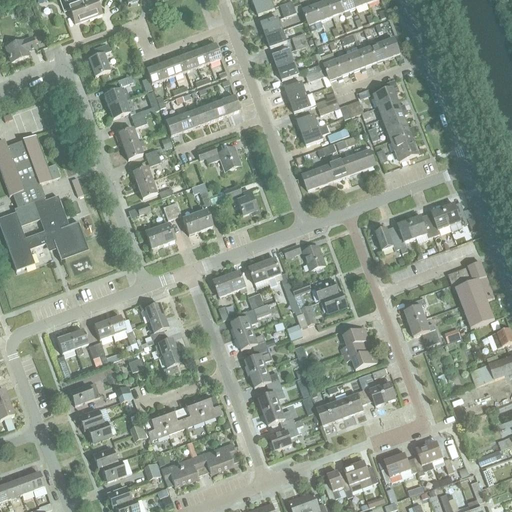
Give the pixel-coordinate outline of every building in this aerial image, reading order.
[(88,21),(81,3),(74,6),(73,2),(67,4),(65,0),(61,0),(59,1),(64,15),(70,12),(75,26),(88,21)] [(88,0),(89,0),(81,3),(88,21),(101,17),(95,3),(102,0),(101,0),(88,0)] [(271,0),(254,6),(258,18),(275,12),(271,0)] [(334,0),(334,1),(327,4),(333,20),(344,16),(345,15),(338,0),(334,0)] [(351,18),(349,13),(356,11),(352,0),(338,0),(345,15),(344,16),(346,21),(351,18)] [(352,0),(356,11),(368,7),(365,0),(352,0)] [(323,6),(316,8),(321,24),(333,20),(327,4),(326,1),(321,3),(323,6)] [(280,8),(282,14),(295,10),(292,4),(280,8)] [(321,24),(316,8),(315,5),(310,7),(311,10),(303,13),(311,34),(323,30),(321,24)] [(295,10),(282,14),(284,20),(297,16),(295,10)] [(261,27),(266,39),(283,33),(278,21),(261,27)] [(283,33),(266,39),(270,51),(287,45),(283,33)] [(292,41),(294,47),(307,42),(304,36),(292,41)] [(355,44),(352,36),(340,41),(343,48),(355,44)] [(27,53),(36,50),(32,40),(6,49),(11,64),(29,58),(27,53)] [(394,41),(382,46),(388,62),(395,59),(396,62),(401,60),(394,41)] [(307,42),(294,47),(296,53),(309,48),(307,42)] [(382,46),(371,50),(377,66),(384,63),(385,67),(389,65),(388,62),(382,46)] [(215,47),(204,51),(209,66),(221,62),(215,47)] [(104,58),(110,55),(107,48),(94,52),(97,60),(88,63),(95,80),(110,74),(104,58)] [(371,50),(359,55),(365,70),(372,68),(373,71),(378,69),(377,66),(371,50)] [(204,51),(192,56),(198,70),(209,66),(204,51)] [(274,59),(278,71),(295,65),(290,53),(274,59)] [(335,53),(324,56),(325,61),(336,58),(335,53)] [(359,55),(348,59),(353,75),(361,72),(362,75),(367,73),(365,70),(359,55)] [(192,56),(181,60),(186,75),(198,70),(192,56)] [(348,59),(336,63),(342,79),(349,76),(350,80),(355,78),(353,75),(348,59)] [(181,60),(169,64),(175,79),(186,75),(181,60)] [(342,79),(336,63),(330,66),(328,61),(323,64),(324,67),(326,73),(328,78),(330,84),(338,81),(339,84),(343,82),(342,79)] [(169,64),(158,68),(163,83),(175,79),(169,64)] [(295,65),(278,71),(283,84),(299,78),(295,65)] [(316,69),(304,74),(306,80),(326,73),(324,67),(317,70),(316,69)] [(163,83),(158,68),(146,73),(151,88),(163,83)] [(326,73),(306,80),(308,86),(321,81),(328,78),(326,73)] [(117,84),(120,90),(133,85),(130,79),(117,84)] [(286,92),(290,104),(307,98),(302,86),(286,92)] [(166,109),(162,99),(160,95),(158,96),(156,90),(153,91),(160,112),(166,109)] [(369,90),(358,94),(361,101),(372,96),(369,90)] [(374,99),(379,110),(397,103),(395,96),(399,95),(398,90),(374,99)] [(104,99),(108,111),(125,105),(121,93),(104,99)] [(317,109),(318,112),(339,105),(337,99),(316,106),(312,96),(307,98),(290,104),(295,116),(311,110),(311,111),(317,109)] [(235,99),(223,104),(228,118),(240,114),(235,99)] [(379,110),(383,121),(406,112),(404,107),(400,109),(397,103),(379,110)] [(223,104),(211,108),(217,123),(228,118),(223,104)] [(359,104),(353,106),(357,118),(362,117),(364,116),(359,104)] [(125,105),(108,111),(113,122),(130,116),(125,105)] [(321,119),(341,111),(340,111),(341,111),(339,105),(318,112),(321,119)] [(353,106),(346,109),(351,121),(357,118),(353,106)] [(211,108),(200,112),(205,127),(217,123),(211,108)] [(340,111),(341,111),(345,123),(351,121),(346,109),(341,111),(340,111)] [(200,112),(188,116),(194,131),(205,127),(200,112)] [(383,121),(387,132),(406,125),(403,118),(408,116),(406,112),(383,121)] [(130,119),(133,125),(145,121),(146,120),(144,114),(130,119)] [(369,114),(364,116),(362,117),(364,122),(371,119),(369,114)] [(188,116),(177,121),(183,135),(194,131),(188,116)] [(298,125),(302,137),(319,131),(318,130),(314,118),(298,125)] [(145,121),(133,125),(135,132),(147,127),(145,121)] [(183,135),(177,121),(165,125),(171,140),(183,135)] [(387,132),(391,143),(415,134),(413,129),(408,131),(406,125),(387,132)] [(319,131),(302,137),(306,149),(323,143),(321,138),(329,135),(326,127),(318,130),(319,131)] [(347,130),(341,134),(328,139),(330,145),(349,138),(347,130)] [(368,133),(370,138),(377,136),(375,130),(368,133)] [(118,137),(123,150),(138,145),(133,132),(118,137)] [(391,143),(396,154),(415,147),(412,140),(417,138),(415,134),(391,143)] [(377,136),(370,138),(373,144),(379,141),(377,136)] [(0,174),(9,199),(13,197),(18,210),(14,212),(15,215),(0,220),(0,230),(16,273),(35,266),(29,252),(48,246),(49,250),(49,251),(55,249),(60,264),(61,264),(60,260),(85,251),(76,226),(79,225),(79,224),(68,228),(58,199),(44,204),(44,202),(45,201),(40,187),(60,180),(55,167),(48,170),(36,138),(22,143),(23,146),(12,150),(12,148),(6,150),(4,143),(0,144),(0,174)] [(353,147),(350,141),(344,143),(347,150),(353,147)] [(138,145),(123,150),(128,164),(143,158),(138,145)] [(336,154),(333,146),(323,151),(325,158),(328,165),(331,164),(328,157),(336,154)] [(415,147),(396,154),(400,165),(424,156),(422,151),(417,153),(415,147)] [(220,162),(223,168),(225,175),(240,169),(233,150),(216,157),(214,149),(197,156),(200,164),(205,162),(207,167),(220,162)] [(320,160),(325,158),(323,151),(317,153),(320,160)] [(360,168),(362,174),(376,169),(376,168),(371,154),(362,157),(360,151),(354,153),(357,159),(360,168)] [(377,155),(379,161),(386,158),(384,152),(377,155)] [(145,157),(147,164),(159,159),(156,153),(145,157)] [(159,159),(147,164),(149,170),(161,166),(159,159)] [(296,161),(298,168),(304,166),(301,159),(296,161)] [(357,159),(343,164),(349,179),(362,174),(360,168),(357,159)] [(343,164),(329,169),(335,184),(349,179),(343,164)] [(329,169),(316,174),(322,189),(335,184),(329,169)] [(133,176),(137,189),(152,184),(147,171),(133,176)] [(322,189),(316,174),(302,179),(308,194),(322,189)] [(83,197),(77,181),(71,183),(77,199),(83,197)] [(152,184),(137,189),(142,202),(157,197),(152,184)] [(223,195),(226,202),(241,197),(238,189),(223,195)] [(159,196),(161,202),(173,198),(171,191),(159,196)] [(236,204),(242,220),(256,214),(249,193),(242,196),(244,201),(236,204)] [(210,194),(207,195),(200,198),(205,210),(212,208),(209,199),(211,198),(210,194)] [(177,206),(170,209),(175,222),(181,219),(177,206)] [(137,211),(139,218),(151,214),(148,207),(137,211)] [(455,207),(443,211),(449,229),(450,229),(452,235),(463,231),(462,229),(468,226),(462,210),(457,212),(455,207)] [(175,222),(170,209),(163,211),(168,224),(175,222)] [(467,209),(462,210),(468,226),(473,224),(467,209)] [(434,221),(428,223),(434,239),(440,237),(438,233),(449,229),(443,211),(432,215),(434,221)] [(206,213),(194,218),(200,235),(212,230),(206,213)] [(200,235),(194,218),(183,222),(189,239),(200,235)] [(421,219),(409,223),(416,241),(427,237),(428,241),(434,239),(428,223),(423,225),(421,219)] [(395,235),(401,251),(403,256),(408,254),(405,245),(416,241),(409,223),(398,228),(400,233),(395,235)] [(169,227),(157,231),(163,248),(175,244),(169,227)] [(163,248),(157,231),(145,235),(151,252),(163,248)] [(394,254),(401,251),(395,235),(389,237),(386,232),(375,236),(382,254),(393,250),(394,254)] [(447,250),(472,243),(470,236),(445,243),(447,250)] [(284,254),(286,261),(301,256),(298,248),(284,254)] [(310,275),(325,269),(317,249),(303,254),(310,275)] [(283,282),(275,262),(262,267),(270,287),(270,289),(277,286),(277,284),(283,282)] [(456,292),(471,332),(494,323),(487,303),(494,301),(481,265),(448,278),(454,293),(456,292)] [(257,291),(269,287),(270,287),(262,267),(249,272),(255,288),(255,287),(257,291)] [(240,275),(227,280),(233,296),(246,291),(240,275)] [(233,296),(227,280),(214,285),(220,301),(233,296)] [(320,305),(324,304),(339,298),(334,284),(315,291),(320,305)] [(283,288),(288,300),(294,298),(289,286),(283,288)] [(309,286),(297,291),(292,293),(295,299),(311,293),(309,286)] [(260,297),(254,299),(258,311),(264,308),(260,297)] [(339,298),(324,304),(329,317),(348,310),(343,297),(339,298)] [(248,301),(252,313),(258,311),(254,299),(248,301)] [(405,315),(409,328),(426,322),(421,309),(427,307),(424,301),(411,306),(413,312),(405,315)] [(146,318),(149,325),(164,319),(159,307),(155,309),(153,304),(139,309),(141,314),(140,314),(142,320),(146,318)] [(231,327),(236,340),(253,335),(251,328),(258,325),(257,322),(271,316),(268,307),(264,308),(258,311),(252,313),(241,317),(243,322),(231,327)] [(301,317),(296,319),(301,331),(308,328),(317,325),(311,308),(299,312),(301,317)] [(219,312),(223,324),(229,321),(225,310),(219,312)] [(120,319),(107,324),(113,338),(126,333),(120,319)] [(150,337),(152,343),(165,339),(163,333),(168,331),(164,319),(149,325),(153,336),(150,337)] [(129,333),(134,331),(130,320),(125,321),(129,333)] [(426,322),(409,328),(414,340),(423,337),(425,343),(438,338),(433,326),(428,328),(426,322)] [(113,338),(107,324),(94,328),(100,343),(113,338)] [(448,335),(450,341),(463,338),(461,331),(448,335)] [(492,338),(494,343),(498,352),(511,346),(511,336),(510,331),(492,338)] [(83,332),(70,337),(75,352),(89,347),(83,332)] [(342,353),(344,359),(366,351),(364,346),(369,344),(365,332),(344,340),(348,351),(342,353)] [(126,336),(130,347),(136,345),(132,333),(126,336)] [(253,349),(255,355),(267,350),(276,347),(274,342),(265,345),(263,338),(255,341),(253,335),(236,340),(241,354),(253,349)] [(75,352),(70,337),(57,342),(62,357),(75,352)] [(334,346),(340,344),(338,338),(332,340),(334,346)] [(158,361),(161,360),(176,355),(172,342),(167,344),(165,339),(152,343),(154,349),(158,361)] [(148,343),(141,345),(144,354),(151,352),(148,343)] [(95,347),(99,359),(103,368),(108,366),(105,357),(101,345),(95,347)] [(93,361),(99,359),(95,347),(89,349),(93,361)] [(303,370),(310,369),(305,348),(298,349),(303,370)] [(245,364),(250,378),(267,372),(265,366),(272,363),(267,350),(255,355),(257,360),(245,364)] [(366,351),(344,359),(346,365),(352,363),(356,374),(377,367),(373,355),(368,357),(366,351)] [(314,363),(321,359),(316,352),(310,356),(314,363)] [(110,363),(120,360),(119,354),(108,357),(110,363)] [(176,355),(161,360),(166,372),(163,373),(165,379),(178,374),(176,368),(181,366),(176,355)] [(471,375),(476,390),(511,376),(511,359),(499,364),(497,358),(486,362),(488,368),(471,375)] [(57,361),(62,373),(68,371),(63,359),(57,361)] [(140,361),(128,366),(132,376),(144,371),(140,361)] [(372,376),(374,382),(387,377),(385,371),(372,376)] [(266,387),(268,392),(281,388),(276,375),(269,378),(267,372),(250,378),(255,391),(266,387)] [(95,386),(88,389),(70,395),(75,409),(100,400),(95,386)] [(391,386),(380,389),(386,406),(397,402),(391,386)] [(259,402),(264,416),(280,410),(278,403),(286,401),(281,388),(268,392),(270,398),(259,402)] [(116,393),(118,400),(130,395),(128,389),(116,393)] [(369,391),(363,394),(368,407),(374,404),(376,410),(386,406),(380,389),(370,393),(369,391)] [(0,394),(0,409),(9,406),(4,392),(0,394)] [(358,398),(348,401),(354,418),(365,414),(363,408),(368,407),(363,394),(357,396),(358,398)] [(130,395),(118,400),(120,406),(132,401),(130,395)] [(208,400),(196,404),(203,424),(221,417),(218,408),(212,411),(208,400)] [(348,401),(338,405),(344,422),(354,418),(348,401)] [(189,419),(182,421),(186,430),(203,424),(196,404),(185,408),(189,419)] [(338,405),(327,409),(333,426),(344,422),(338,405)] [(9,406),(0,409),(0,423),(3,423),(10,420),(14,419),(9,406)] [(333,426),(327,409),(317,413),(323,430),(333,426)] [(280,425),(282,430),(295,426),(290,413),(283,416),(280,410),(264,416),(269,429),(280,425)] [(172,413),(161,417),(168,437),(186,430),(182,421),(176,424),(172,413)] [(84,434),(87,433),(87,432),(102,427),(97,414),(79,420),(84,434)] [(168,437),(161,417),(149,421),(153,432),(147,434),(150,443),(168,437)] [(14,432),(10,420),(3,423),(7,434),(14,432)] [(295,426),(282,430),(284,436),(271,441),(276,454),(293,448),(290,442),(302,437),(299,430),(303,429),(301,423),(295,426)] [(87,432),(87,433),(92,446),(111,439),(106,425),(102,427),(87,432)] [(130,432),(132,438),(144,434),(142,428),(130,432)] [(144,434),(132,438),(134,444),(146,440),(144,434)] [(511,438),(498,444),(502,452),(507,450),(511,448),(511,438)] [(188,444),(192,457),(198,456),(194,442),(188,444)] [(435,471),(445,467),(444,464),(437,445),(426,449),(435,471)] [(232,446),(214,453),(221,473),(233,468),(229,458),(235,456),(232,446)] [(419,460),(413,462),(418,475),(419,479),(425,477),(424,474),(434,471),(435,471),(426,449),(416,453),(419,460)] [(98,473),(101,472),(101,471),(117,466),(116,465),(111,452),(93,459),(98,473)] [(214,453),(196,459),(200,469),(206,467),(210,477),(221,473),(214,453)] [(499,453),(477,461),(480,468),(501,460),(499,453)] [(405,457),(394,461),(400,477),(402,482),(413,478),(412,477),(418,475),(413,462),(408,464),(405,457)] [(196,459),(178,466),(186,485),(197,481),(193,471),(200,469),(196,459)] [(400,477),(394,461),(384,465),(387,471),(381,473),(386,487),(391,485),(392,486),(402,482),(400,477)] [(444,464),(445,467),(449,477),(454,475),(449,462),(444,464)] [(101,471),(101,472),(106,485),(125,478),(120,464),(116,465),(117,466),(101,471)] [(365,465),(354,469),(360,485),(362,490),(362,492),(378,486),(373,470),(367,472),(365,465)] [(144,471),(146,477),(158,472),(156,466),(144,471)] [(186,485),(178,466),(161,472),(164,481),(170,479),(174,490),(186,485)] [(468,467),(461,470),(463,478),(471,475),(468,467)] [(351,494),(362,490),(360,485),(354,469),(344,473),(346,480),(340,482),(344,491),(345,495),(351,493),(351,494)] [(484,471),(491,486),(496,484),(490,469),(484,471)] [(158,472),(146,477),(148,483),(160,478),(158,472)] [(39,475),(27,480),(33,494),(44,490),(39,475)] [(344,491),(340,482),(338,475),(327,479),(330,486),(324,488),(330,505),(336,503),(336,502),(341,500),(339,493),(344,491)] [(27,480),(16,484),(21,498),(33,494),(27,480)] [(16,484),(4,488),(9,502),(21,498),(16,484)] [(478,502),(479,506),(485,504),(478,484),(472,487),(478,502)] [(398,493),(406,492),(406,485),(398,485),(398,493)] [(4,488),(0,489),(0,505),(9,502),(4,488)] [(112,511),(115,510),(130,504),(125,491),(107,497),(112,511)] [(422,494),(425,502),(433,499),(430,491),(422,494)] [(314,496),(302,501),(305,511),(325,511),(324,507),(319,509),(314,496)] [(459,511),(454,496),(447,498),(452,511),(459,511)] [(374,508),(386,504),(384,497),(372,501),(374,508)] [(445,511),(452,511),(447,498),(446,497),(441,499),(445,511)] [(161,501),(165,511),(168,511),(172,511),(168,499),(161,501)] [(305,511),(302,501),(289,505),(291,511),(305,511)] [(115,510),(116,511),(143,511),(140,502),(135,504),(134,503),(130,504),(115,510)] [(478,502),(467,506),(469,509),(469,511),(484,511),(481,511),(479,506),(478,502)]
